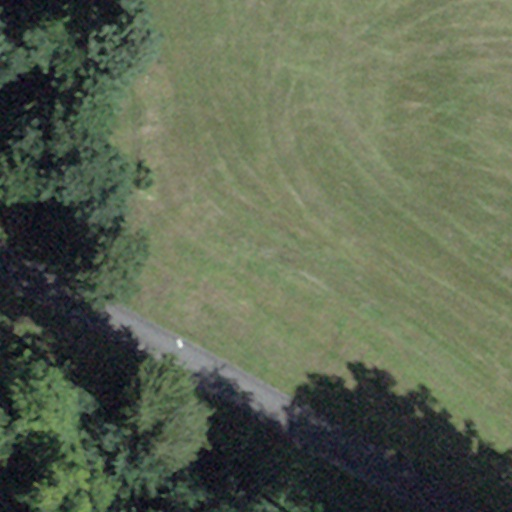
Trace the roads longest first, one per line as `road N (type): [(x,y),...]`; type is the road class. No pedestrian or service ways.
road 1 (unclassified): [(0,254),(435,511)]
road 2 (track): [(50,18),(123,97),(106,317)]
